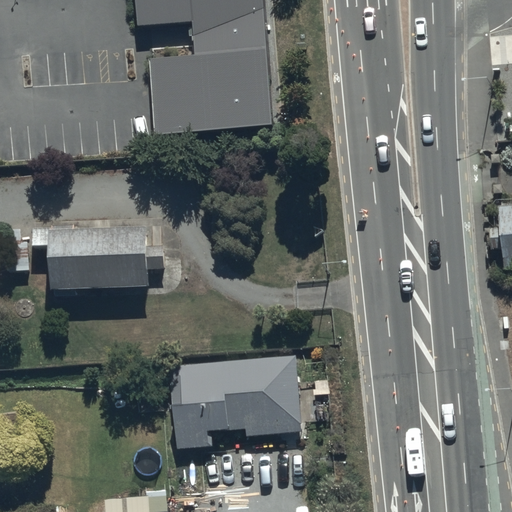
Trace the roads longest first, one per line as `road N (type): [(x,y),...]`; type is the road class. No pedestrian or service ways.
road 1 (secondary): [(418,287),(373,166),(358,0)]
road 2 (secondary): [(430,0),(441,170),(418,287)]
road 3 (secondary): [(436,511),(418,287)]
